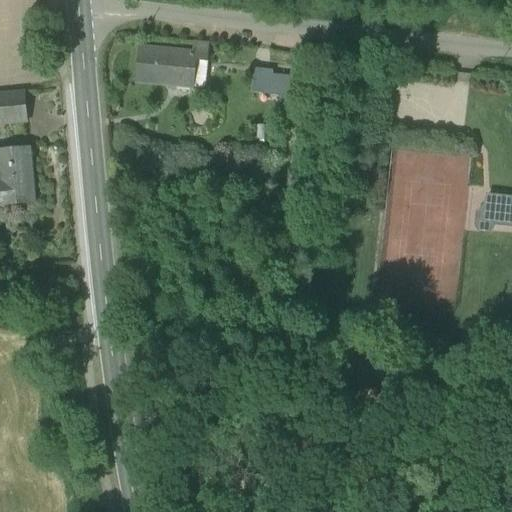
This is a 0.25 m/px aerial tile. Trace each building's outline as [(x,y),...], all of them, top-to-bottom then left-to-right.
[(197,55),(196,61),(209,63),(212,45),(198,44),(196,55),(197,55)] [(139,81),(193,88),(196,61),(197,55),(196,55),(144,48),(139,81)] [(206,90),(209,63),(196,61),(193,88),(206,90)] [(253,94),(268,95),(270,75),(271,75),(271,71),(255,70),(253,94)] [(268,95),(282,97),(284,77),(271,75),(270,75),(268,95)] [(299,78),(284,77),(282,97),(297,98),(299,78)] [(295,118),(297,98),(282,97),(280,116),(295,118)] [(0,102),(0,130),(25,128),(23,101),(0,102)] [(0,211),(30,210),(27,156),(0,158),(0,211)] [(486,225),(511,228),(511,200),(489,197),(486,225)]
